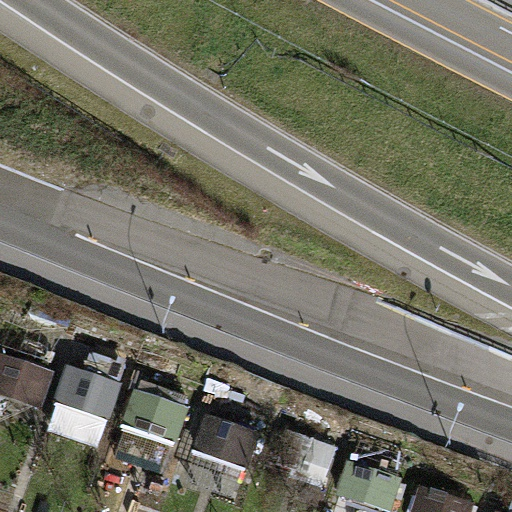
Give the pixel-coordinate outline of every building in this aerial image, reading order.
[(0,399),(41,413),(53,375),(0,358),(0,399)] [(113,422),(124,386),(69,369),(57,405),(113,422)] [(179,447),(191,412),(136,393),(123,428),(127,429),(115,464),(163,480),(175,446),(179,447)] [(248,472),(262,436),(207,416),(193,452),(248,472)] [(322,492),(338,449),(291,432),(278,467),(295,473),(292,481),(322,492)] [(383,511),(393,511),(403,482),(351,465),(340,498),(383,511)] [(474,511),(476,508),(421,489),(413,511),(474,511)]
